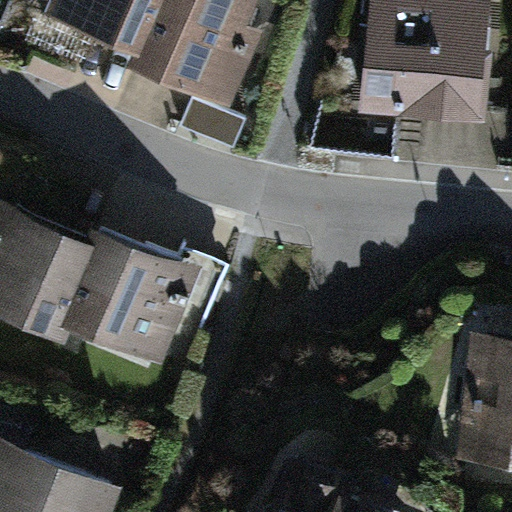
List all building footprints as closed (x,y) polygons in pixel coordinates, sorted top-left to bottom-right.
[(55,0),(49,13),(135,55),(161,0),(55,0)] [(161,0),(135,55),(221,96),(267,0),(161,0)] [(482,114),(492,0),(371,0),(361,102),(482,114)] [(0,183),(0,296),(53,318),(100,206),(7,167),(0,183)] [(53,318),(145,357),(192,244),(100,206),(53,318)] [(511,316),(470,314),(460,451),(511,454),(511,316)] [(0,414),(0,511),(113,511),(131,469),(0,414)] [(248,511),(314,511),(333,459),(337,450),(279,429),(248,511)] [(390,511),(401,484),(333,459),(314,511),(390,511)]
